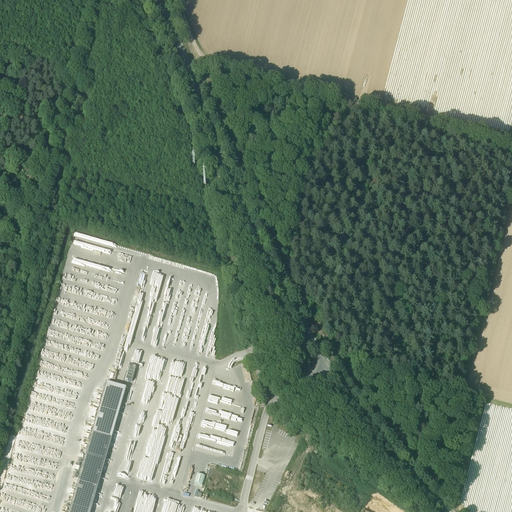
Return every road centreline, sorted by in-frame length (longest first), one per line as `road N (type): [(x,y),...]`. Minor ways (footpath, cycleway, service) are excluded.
road 1 (secondary): [(329,366),(288,306),(160,0)]
road 2 (track): [(99,0),(0,388)]
road 3 (track): [(511,142),(199,53),(174,0)]
road 4 (secondary): [(450,511),(329,366)]
road 5 (unclassified): [(242,509),(269,400),(329,366)]
